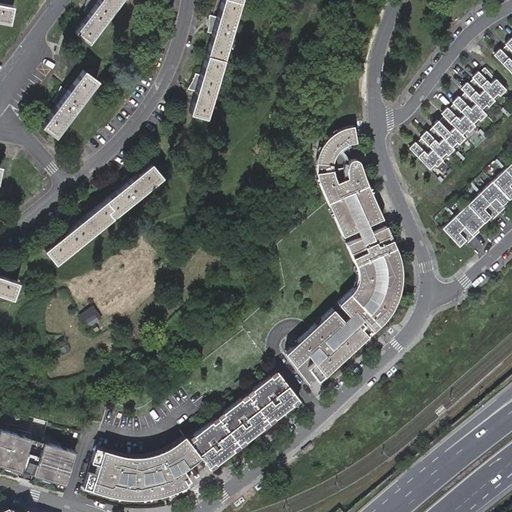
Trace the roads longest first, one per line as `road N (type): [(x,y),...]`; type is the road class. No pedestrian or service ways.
road 1 (residential): [(200,511),(343,398),(401,342),(431,294)]
road 2 (residential): [(189,0),(154,98),(69,182)]
road 3 (residential): [(511,2),(464,32),(413,101),(377,122)]
road 4 (residential): [(377,122),(431,294)]
road 5 (residential): [(397,0),(374,74),(377,122)]
